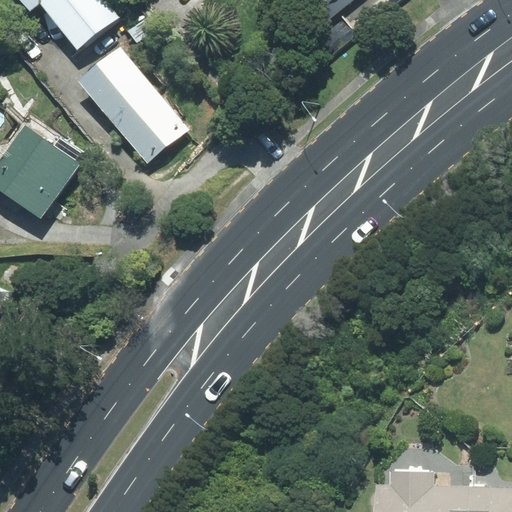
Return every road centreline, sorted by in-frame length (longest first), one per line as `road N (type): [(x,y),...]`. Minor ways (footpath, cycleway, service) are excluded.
road 1 (primary): [(41,511),(151,354),(262,228),(414,130)]
road 2 (primary): [(414,130),(190,409),(118,511)]
road 3 (primary): [(414,130),(511,52)]
